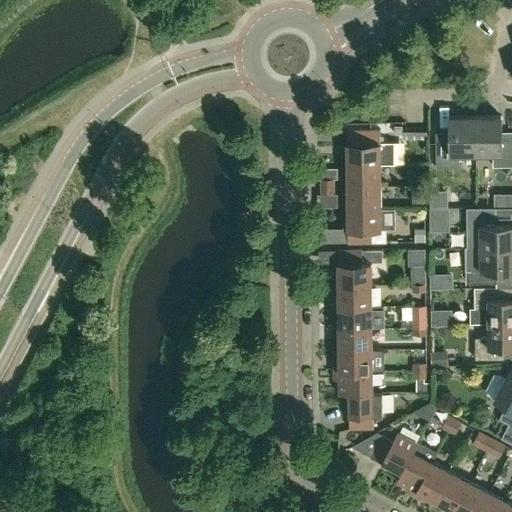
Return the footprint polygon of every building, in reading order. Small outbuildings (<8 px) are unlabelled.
[(475,153),(475,115),(449,116),(449,139),(435,139),(436,166),(459,166),(459,153),(475,153)] [(475,115),(475,153),(492,153),(492,166),(511,165),(511,138),(501,138),(501,115),(475,115)] [(346,164),(380,163),(394,163),(394,141),(380,141),(380,128),(346,129),(346,164)] [(380,185),(380,163),(346,164),(346,185),(380,185)] [(380,185),(346,185),(346,207),(380,207),(380,185)] [(430,190),(430,205),(447,205),(447,190),(430,190)] [(386,229),(380,229),(380,207),(346,207),(346,242),(386,242),(386,229)] [(479,247),(511,246),(511,222),(495,223),(495,210),(467,210),(467,234),(479,234),(479,247)] [(511,269),(511,246),(479,247),(466,247),(466,271),(467,271),(468,283),(495,283),(495,270),(511,269)] [(408,248),(408,264),(410,264),(425,264),(425,248),(408,248)] [(338,284),(371,283),(371,261),(383,261),(383,249),(362,249),(337,249),(338,284)] [(453,275),(430,275),(431,289),(453,289),(453,275)] [(371,283),(338,284),(338,305),(371,305),(371,283)] [(471,323),(487,322),(511,322),(511,298),(502,299),(502,286),(474,287),(474,308),(470,308),(471,323)] [(371,305),(338,305),(338,319),(333,319),(333,327),(371,327),(371,305)] [(511,345),(511,322),(487,322),(488,337),(474,337),(475,358),(503,358),(503,346),(511,345)] [(371,327),(333,327),(333,335),(338,335),(338,349),(372,348),(371,327)] [(372,348),(338,349),(338,362),(333,362),(333,370),(372,370),(372,348)] [(509,423),(501,438),(511,443),(511,365),(506,376),(499,372),(494,374),(486,389),(487,394),(494,398),(506,405),(499,417),(509,423)] [(372,370),(333,370),(333,378),(338,378),(339,392),(349,392),(372,392),(372,391),(372,370)] [(349,392),(349,427),(373,427),(373,414),(382,414),(382,391),(372,391),(372,392),(349,392)] [(448,429),(454,418),(447,414),(441,426),(448,429)] [(454,418),(448,429),(454,432),(460,421),(454,418)] [(486,449),(492,438),(478,430),(472,442),(486,449)] [(370,454),(401,470),(412,450),(413,450),(417,441),(397,431),(392,439),(381,433),(378,439),(372,435),(354,445),(370,454)] [(492,438),(486,449),(498,455),(504,444),(492,438)] [(436,452),(417,441),(413,450),(412,450),(401,470),(396,479),(409,486),(407,491),(413,494),(431,460),(436,452)] [(435,500),(450,470),(431,460),(413,494),(420,498),(422,493),(435,500)] [(452,511),(470,480),(450,470),(435,500),(447,506),(445,511),(447,511),(452,511)] [(477,511),(489,490),(470,480),(452,511),(477,511)] [(501,511),(508,500),(489,490),(477,511),(501,511)] [(511,511),(511,502),(508,500),(501,511),(511,511)]
